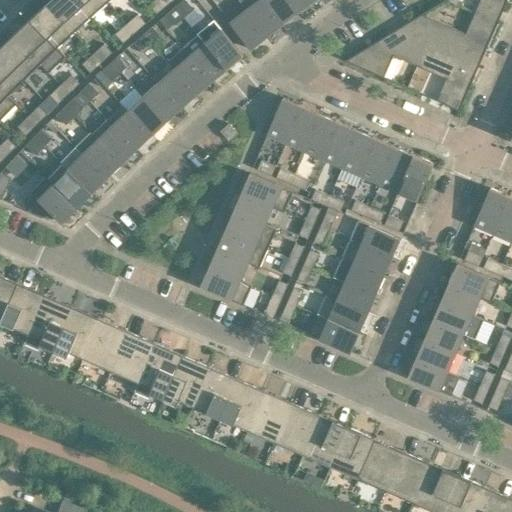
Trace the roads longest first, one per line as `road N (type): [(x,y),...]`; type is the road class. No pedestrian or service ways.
road 1 (residential): [(367,396),(64,263)]
road 2 (residential): [(64,263),(280,61)]
road 3 (residential): [(367,396),(478,148)]
road 4 (residential): [(478,148),(280,61)]
road 5 (residential): [(511,462),(367,396)]
